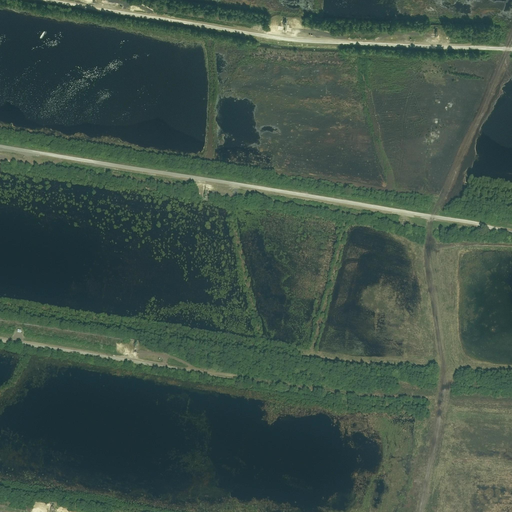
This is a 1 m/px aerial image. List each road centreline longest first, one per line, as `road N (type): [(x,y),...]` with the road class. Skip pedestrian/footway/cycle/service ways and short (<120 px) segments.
road 1 (track): [(511,231),(0,144)]
road 2 (track): [(69,0),(292,35),(511,45)]
road 3 (track): [(0,342),(230,379)]
